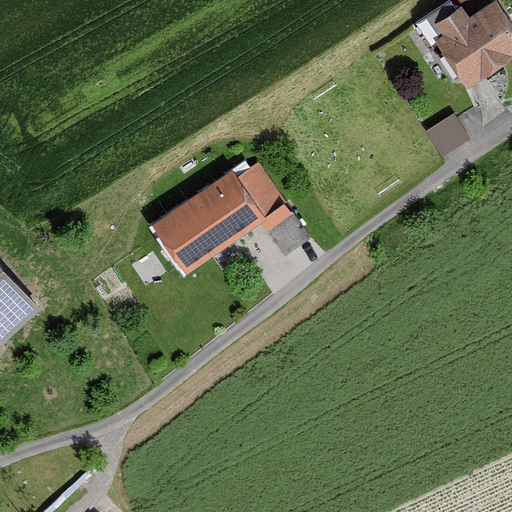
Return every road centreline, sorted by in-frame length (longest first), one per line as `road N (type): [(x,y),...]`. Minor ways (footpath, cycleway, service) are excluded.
road 1 (residential): [(125,417),(511,120)]
road 2 (residential): [(0,468),(125,417)]
